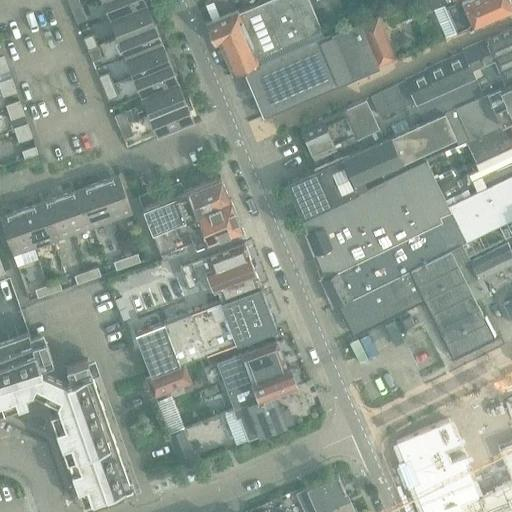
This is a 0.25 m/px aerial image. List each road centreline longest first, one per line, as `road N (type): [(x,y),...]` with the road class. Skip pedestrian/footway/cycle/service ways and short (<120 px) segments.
road 1 (residential): [(236,138),(357,432)]
road 2 (residential): [(236,138),(511,19)]
road 3 (residential): [(162,511),(357,432)]
road 4 (residential): [(357,432),(511,353)]
road 5 (residential): [(57,0),(120,161)]
road 6 (residential): [(179,0),(228,120)]
road 7 (residential): [(0,202),(120,161)]
